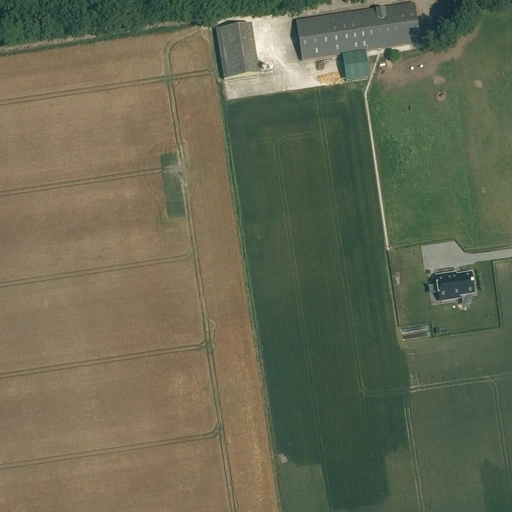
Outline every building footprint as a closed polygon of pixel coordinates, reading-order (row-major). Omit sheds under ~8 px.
[(302,61),(420,44),(414,4),(296,22),(302,61)] [(207,20),(195,21),(195,31),(207,30),(207,20)] [(223,79),(259,73),(251,23),(215,29),(223,79)] [(277,109),(286,108),(286,99),(277,100),(277,109)] [(454,275),(434,278),(438,304),(458,301),(458,299),(473,297),(469,275),(454,277),(454,275)]
